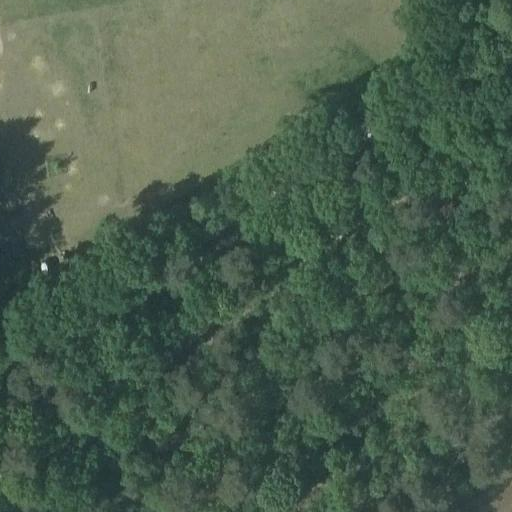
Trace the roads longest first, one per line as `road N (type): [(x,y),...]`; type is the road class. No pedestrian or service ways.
road 1 (track): [(0,367),(511,52)]
road 2 (track): [(89,412),(295,269),(458,168),(511,144)]
